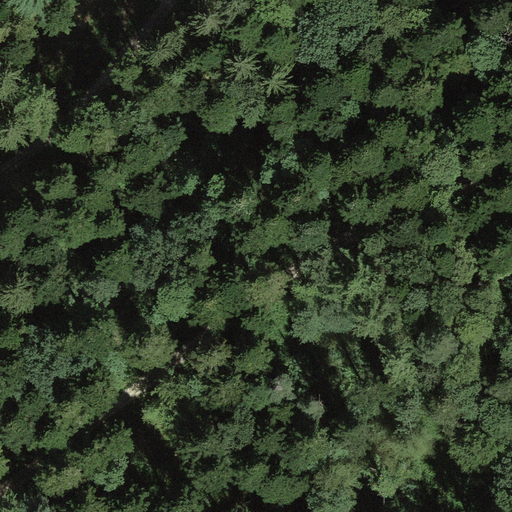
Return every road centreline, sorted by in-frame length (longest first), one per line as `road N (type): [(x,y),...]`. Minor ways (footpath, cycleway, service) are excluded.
road 1 (track): [(0,479),(235,299),(511,156)]
road 2 (track): [(0,171),(27,154),(172,0)]
